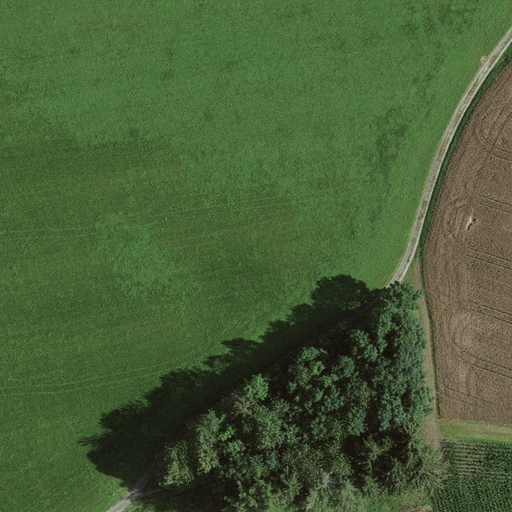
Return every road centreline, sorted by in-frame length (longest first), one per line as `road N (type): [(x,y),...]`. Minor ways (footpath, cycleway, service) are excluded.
road 1 (track): [(511,37),(458,117),(395,292),(327,348),(169,453),(113,511)]
road 2 (track): [(122,506),(219,464),(340,434),(422,428)]
